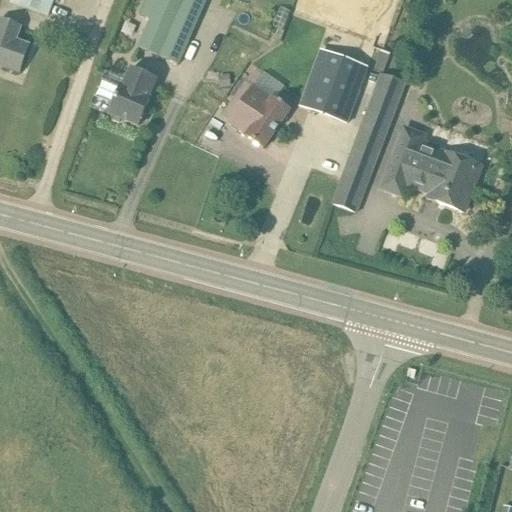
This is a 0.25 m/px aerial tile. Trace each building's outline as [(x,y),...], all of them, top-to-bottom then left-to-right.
[(49,17),(54,0),(11,0),(10,3),(49,17)] [(207,0),(145,0),(139,15),(150,20),(138,48),(179,66),(207,0)] [(0,67),(19,75),(29,46),(16,42),(21,28),(0,20),(0,67)] [(323,52),(302,109),(347,125),(368,69),(323,52)] [(105,72),(90,107),(112,116),(112,121),(119,124),(124,122),(138,128),(150,100),(149,100),(157,82),(131,70),(126,82),(105,72)] [(229,74),(219,75),(219,86),(229,86),(229,74)] [(405,86),(382,77),(333,203),(358,213),(405,86)] [(291,111),(253,86),(227,124),(246,137),(245,138),(264,150),(291,111)] [(464,214),(480,169),(443,155),(444,152),(440,151),(440,148),(423,142),(424,139),(405,131),(382,190),(401,197),(406,186),(429,195),(427,200),(464,214)] [(256,227),(252,218),(239,224),(243,233),(256,227)]
